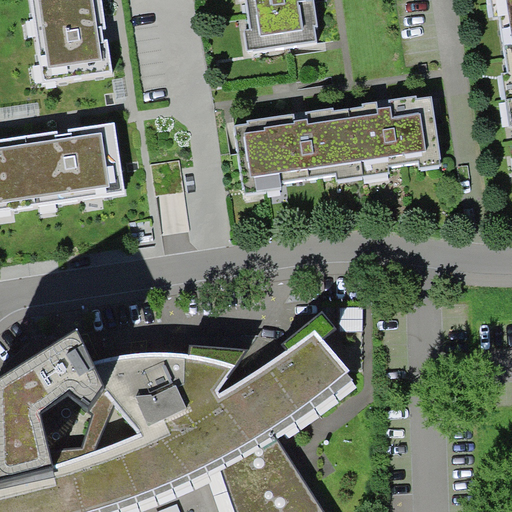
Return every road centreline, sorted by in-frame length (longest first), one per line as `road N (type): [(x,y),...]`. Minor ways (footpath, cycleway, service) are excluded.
road 1 (residential): [(511,267),(363,256),(226,262),(0,304)]
road 2 (unknown): [(226,262),(176,0)]
